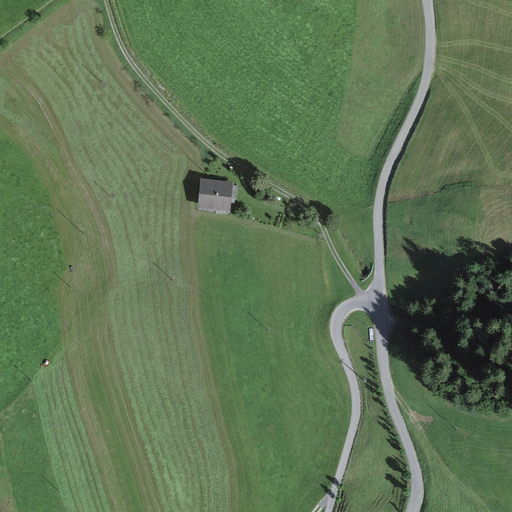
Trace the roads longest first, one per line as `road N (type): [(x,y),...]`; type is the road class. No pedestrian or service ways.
road 1 (track): [(104,0),(119,48),(154,94),(201,139),(322,226),(364,301)]
road 2 (residential): [(427,0),(428,70),(380,192),(378,303)]
road 3 (track): [(488,511),(386,383)]
